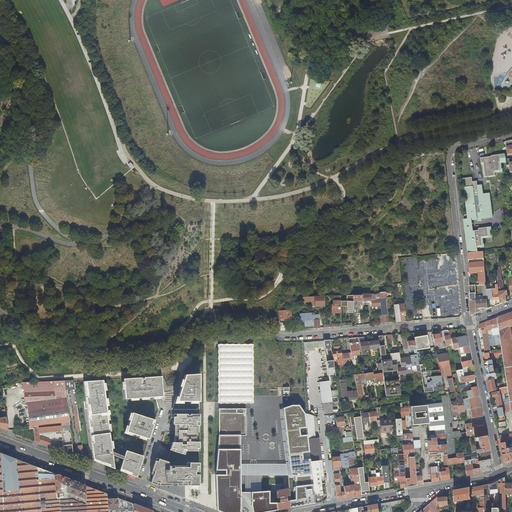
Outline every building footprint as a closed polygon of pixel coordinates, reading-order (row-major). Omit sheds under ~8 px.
[(506,160),(505,155),(491,157),(491,158),(481,159),(481,164),(483,164),(485,178),(495,177),(495,174),(499,173),(499,174),(503,173),(502,170),(501,164),(506,164),(506,161),(506,160)] [(472,178),(463,179),(468,215),(466,215),(464,218),(464,221),(465,228),(467,239),(468,254),(478,253),(478,249),(481,248),(481,249),(485,249),(484,245),(483,239),(493,238),(491,228),(479,229),(479,231),(475,231),(475,233),(470,233),(470,227),(469,221),(491,217),(488,194),(484,195),(483,190),(479,191),(478,186),(477,182),(473,182),(472,178)] [(488,194),(491,217),(469,221),(470,227),(473,227),(473,222),(476,222),(476,223),(481,222),(481,221),(494,219),(490,194),(488,194)] [(476,264),(469,264),(470,270),(470,273),(477,272),(479,272),(485,272),(484,263),(480,263),(480,261),(476,262),(476,264)] [(500,302),(500,305),(505,303),(508,302),(507,296),(507,295),(507,291),(504,291),(502,279),(500,267),(497,268),(498,285),(500,302)] [(488,309),(487,308),(487,299),(486,291),(486,285),(482,286),(482,294),(483,294),(483,296),(476,296),(477,309),(484,309),(485,310),(488,309)] [(496,290),(486,291),(487,299),(493,298),(493,301),(498,301),(498,302),(500,302),(498,285),(496,285),(496,290)] [(371,308),(381,307),(380,300),(375,300),(375,297),(375,295),(371,295),(371,301),(371,308)] [(333,313),(341,313),(341,296),(334,297),(334,302),(333,302),(333,313)] [(315,297),(311,297),(311,304),(311,306),(315,306),(315,307),(324,307),(324,297),(315,297)] [(385,299),(380,299),(380,300),(381,307),(382,317),(383,324),(385,323),(388,323),(387,315),(386,315),(385,299)] [(362,311),(362,302),(353,302),(353,311),(362,311)] [(285,311),(279,312),(280,320),(289,319),(289,321),(291,321),(290,319),(292,319),(292,311),(285,311)] [(511,326),(511,312),(497,318),(502,350),(508,387),(510,398),(510,404),(511,412),(511,413),(511,336),(511,327),(511,326)] [(312,314),(300,314),(301,322),(304,321),(305,327),(314,326),(314,329),(315,329),(317,329),(320,329),(319,316),(318,316),(318,315),(316,316),(312,316),(312,314)] [(491,336),(489,336),(491,351),(502,350),(497,318),(493,320),(487,322),(488,331),(491,330),(491,336)] [(279,321),(277,321),(276,331),(283,331),(286,331),(286,328),(287,323),(279,323),(279,321)] [(486,329),(483,330),(482,330),(485,352),(491,351),(489,336),(488,331),(487,322),(480,325),(478,329),(482,329),(486,328),(486,329)] [(452,335),(451,330),(448,330),(443,331),(446,345),(446,346),(446,347),(449,347),(449,346),(451,345),(451,344),(449,336),(452,335)] [(441,332),(432,334),(433,340),(435,347),(443,345),(441,332)] [(378,336),(380,346),(382,363),(383,370),(383,373),(384,381),(386,396),(400,394),(397,364),(396,365),(392,365),(391,359),(386,360),(386,358),(385,355),(386,355),(386,354),(384,345),(383,335),(378,336)] [(427,335),(414,337),(415,340),(417,350),(429,347),(428,343),(428,341),(427,335)] [(466,335),(456,337),(456,338),(457,342),(458,347),(461,346),(463,346),(468,345),(466,339),(466,335)] [(315,347),(325,346),(324,340),(312,341),(304,342),(305,351),(316,350),(315,347)] [(365,350),(370,349),(369,341),(363,342),(363,340),(360,341),(360,343),(361,350),(362,354),(366,354),(365,350)] [(378,340),(369,341),(370,349),(371,356),(376,356),(375,348),(379,348),(378,340)] [(415,353),(417,352),(417,350),(415,340),(407,341),(409,350),(414,350),(415,353)] [(353,346),(352,343),(350,343),(351,351),(360,350),(359,342),(356,342),(357,345),(353,346)] [(252,389),(252,346),(219,346),(219,403),(252,402),(252,389)] [(342,364),(341,355),(342,355),(342,353),(341,346),(334,346),(335,356),(337,356),(338,365),(339,365),(342,364)] [(360,355),(360,350),(351,351),(351,353),(353,363),(353,365),(355,364),(355,359),(356,359),(356,355),(360,355)] [(390,352),(390,354),(391,358),(391,359),(392,365),(396,365),(396,360),(400,360),(400,358),(399,353),(399,351),(390,352)] [(486,361),(484,362),(485,367),(486,367),(494,366),(493,358),(491,351),(485,352),(482,353),(482,355),(485,354),(486,361)] [(342,355),(343,364),(353,363),(351,353),(342,353),(342,355)] [(447,353),(436,355),(437,358),(438,362),(449,360),(447,353)] [(411,366),(416,365),(417,372),(418,379),(421,379),(419,365),(418,358),(417,354),(415,355),(410,355),(410,357),(411,363),(411,366)] [(408,364),(411,363),(410,357),(403,358),(403,356),(401,357),(401,358),(400,358),(400,360),(401,367),(398,367),(399,375),(412,372),(411,366),(409,366),(408,364)] [(334,360),(327,361),(328,377),(335,376),(334,360)] [(439,370),(440,376),(443,376),(442,368),(446,367),(445,365),(450,364),(449,360),(438,362),(438,364),(439,370)] [(440,376),(439,370),(434,370),(426,372),(424,364),(419,365),(421,379),(424,392),(443,390),(440,376)] [(450,392),(455,391),(455,390),(452,378),(452,374),(450,367),(450,365),(450,364),(445,365),(446,367),(448,379),(449,385),(448,385),(448,386),(449,386),(450,392)] [(473,380),(475,379),(474,374),(464,377),(463,373),(463,369),(456,370),(457,373),(458,372),(460,383),(468,381),(473,380)] [(365,381),(375,380),(374,374),(373,372),(364,373),(365,379),(365,381)] [(362,379),(365,379),(364,373),(363,374),(355,375),(357,390),(359,398),(360,398),(361,397),(362,397),(362,396),(363,395),(363,394),(362,384),(361,379),(362,379)] [(383,373),(374,374),(375,380),(375,382),(384,381),(383,373)] [(200,410),(200,374),(185,375),(179,394),(177,394),(173,409),(200,410)] [(142,377),(123,379),(125,399),(163,397),(161,376),(144,377),(144,379),(142,379),(142,377)] [(103,380),(85,381),(87,397),(85,397),(86,402),(84,402),(84,408),(87,408),(93,460),(114,468),(112,454),(112,451),(103,380)] [(497,391),(496,386),(495,380),(488,381),(489,387),(490,392),(497,391)] [(66,390),(64,381),(35,382),(23,382),(26,398),(24,399),(30,428),(34,428),(39,427),(61,425),(70,424),(66,390)] [(64,381),(66,390),(70,390),(75,389),(74,381),(64,381)] [(320,382),(324,414),(327,414),(334,413),(331,394),(331,391),(330,384),(329,381),(320,382)] [(359,398),(357,390),(355,390),(355,394),(353,394),(352,391),(347,391),(346,382),(341,383),(343,392),(342,392),(343,397),(349,396),(350,400),(359,398)] [(465,384),(459,385),(461,392),(464,392),(465,398),(478,396),(476,386),(471,388),(471,390),(464,392),(463,388),(466,387),(465,384)] [(75,389),(70,390),(72,405),(73,405),(76,430),(80,430),(78,414),(78,412),(75,389)] [(496,397),(498,408),(503,408),(503,405),(502,400),(502,398),(501,391),(492,393),(493,397),(496,397)] [(444,395),(441,396),(442,400),(442,403),(448,458),(456,457),(456,454),(455,454),(453,439),(451,427),(450,427),(447,398),(446,398),(446,395),(445,395),(444,395)] [(464,410),(470,408),(473,420),(482,418),(480,408),(478,396),(465,398),(462,399),(464,410)] [(462,399),(462,398),(456,399),(456,401),(458,412),(465,412),(464,410),(462,399)] [(430,440),(427,440),(429,455),(443,453),(445,467),(442,468),(442,471),(440,471),(441,480),(450,479),(448,464),(448,458),(442,403),(410,406),(412,425),(418,424),(428,423),(429,430),(429,432),(435,431),(435,434),(430,435),(430,437),(428,437),(429,438),(430,438),(430,440)] [(305,417),(305,413),(299,404),(292,405),(284,408),(290,464),(291,476),(288,476),(289,486),(313,483),(310,461),(308,440),(305,417)] [(504,413),(511,412),(510,404),(503,405),(503,408),(504,413)] [(409,407),(403,408),(401,408),(401,416),(410,415),(409,407)] [(219,435),(216,483),(217,510),(220,511),(263,511),(277,510),(277,502),(270,502),(269,491),(262,491),(254,491),(241,492),(241,475),(241,464),(241,435),(247,435),(246,408),(219,408),(219,435)] [(200,410),(173,409),(173,424),(175,424),(177,424),(176,432),(176,442),(175,442),(173,442),(168,457),(158,453),(153,469),(155,471),(151,482),(157,485),(199,485),(200,410)] [(148,438),(153,419),(131,411),(125,431),(148,438)] [(373,412),(369,412),(370,421),(377,421),(376,411),(373,412)] [(361,417),(362,426),(363,431),(364,431),(364,430),(365,430),(364,424),(366,424),(366,423),(364,423),(364,422),(370,421),(369,412),(361,413),(361,417)] [(3,417),(0,417),(0,427),(5,429),(9,430),(6,413),(3,413),(3,417)] [(305,417),(308,440),(315,439),(313,415),(306,413),(305,413),(305,417)] [(329,431),(336,430),(334,414),(327,415),(329,431)] [(354,415),(350,415),(351,425),(355,425),(357,439),(364,438),(363,434),(363,432),(363,431),(362,426),(361,417),(354,418),(354,415)] [(344,417),(336,418),(337,427),(345,426),(344,417)] [(381,420),(381,426),(381,432),(393,431),(392,419),(381,420)] [(468,423),(465,423),(466,432),(467,436),(469,435),(470,439),(474,438),(472,427),(471,423),(468,423)] [(70,424),(61,425),(64,452),(69,454),(74,455),(70,424)] [(64,452),(61,425),(39,427),(39,432),(59,431),(61,451),(64,452)] [(484,425),(472,427),(474,438),(486,435),(485,429),(484,427),(484,425)] [(511,433),(499,436),(500,442),(511,439),(511,433)] [(39,435),(39,442),(48,446),(58,449),(57,441),(49,440),(51,435),(39,435)] [(479,452),(489,450),(487,441),(486,435),(474,438),(477,452),(479,452)] [(315,439),(308,440),(310,461),(319,460),(320,476),(324,475),(322,460),(319,438),(315,439)] [(372,444),(364,444),(365,452),(365,454),(374,453),(373,443),(372,444)] [(506,443),(500,444),(504,461),(507,463),(511,461),(511,460),(511,447),(510,448),(510,447),(507,447),(506,443)] [(413,444),(403,445),(404,454),(404,455),(414,454),(413,444)] [(394,482),(400,482),(398,454),(397,448),(391,449),(392,459),(393,459),(394,469),(393,469),(393,471),(394,482)] [(123,458),(119,470),(136,477),(143,455),(125,450),(123,456),(123,458)] [(479,452),(481,460),(489,458),(491,458),(490,455),(489,450),(479,452)] [(0,511),(41,511),(40,499),(67,497),(66,478),(61,476),(40,468),(0,452),(0,511)] [(346,458),(352,457),(355,457),(356,457),(355,453),(341,455),(343,468),(349,467),(347,459),(346,459),(346,458)] [(448,464),(465,462),(464,461),(463,453),(456,454),(456,457),(448,458),(448,464)] [(340,456),(332,457),(333,467),(341,466),(340,456)] [(410,478),(405,478),(406,487),(411,486),(416,485),(415,467),(415,464),(414,457),(409,457),(410,478)] [(491,467),(489,458),(481,460),(478,461),(481,473),(489,472),(491,467)] [(471,459),(464,461),(465,462),(466,476),(471,475),(474,475),(473,469),(471,459)] [(313,483),(315,503),(319,502),(323,501),(320,476),(319,460),(310,461),(313,483)] [(241,475),(254,475),(254,491),(262,491),(263,475),(288,476),(291,476),(290,464),(241,464),(241,475)] [(430,467),(431,482),(438,481),(439,481),(438,471),(440,470),(440,468),(438,469),(438,466),(430,467)] [(355,482),(359,481),(358,472),(357,468),(350,468),(351,482),(355,482)] [(335,484),(340,484),(342,484),(341,473),(334,474),(335,484)] [(376,476),(371,476),(369,476),(370,486),(377,485),(376,476)] [(71,480),(66,478),(67,497),(68,511),(77,511),(76,511),(86,511),(85,485),(83,484),(77,482),(71,480)] [(494,501),(499,500),(499,489),(498,489),(498,487),(499,487),(499,481),(493,484),(491,484),(484,485),(485,508),(485,511),(488,511),(488,509),(498,508),(498,504),(490,504),(489,490),(494,489),(494,501)] [(368,482),(360,483),(360,485),(361,495),(366,494),(369,493),(368,482)] [(289,500),(290,507),(293,507),(312,503),(315,503),(313,483),(289,486),(289,488),(289,495),(289,500)] [(356,484),(355,484),(344,486),(344,491),(345,491),(346,497),(350,497),(357,495),(361,495),(360,485),(356,486),(356,484)] [(91,487),(85,485),(86,511),(96,511),(96,489),(91,487)] [(340,485),(335,486),(337,499),(341,498),(346,497),(345,491),(344,491),(341,492),(340,485)] [(480,497),(480,508),(485,508),(484,485),(478,486),(472,487),(473,502),(474,502),(474,496),(482,495),(482,497),(480,497)] [(286,495),(289,495),(289,488),(285,489),(281,489),(276,490),(277,497),(279,497),(279,502),(277,502),(277,510),(285,508),(290,507),(289,500),(287,500),(286,495)] [(471,499),(471,488),(467,488),(463,489),(454,491),(455,504),(459,503),(460,503),(460,501),(471,499)] [(101,491),(96,489),(96,511),(108,511),(108,509),(107,498),(107,494),(101,491)] [(40,499),(41,511),(68,511),(67,497),(40,499)] [(423,510),(422,511),(438,511),(438,509),(438,507),(438,498),(438,497),(423,510)] [(445,508),(449,508),(448,497),(445,497),(438,498),(438,507),(439,507),(439,506),(444,505),(444,506),(445,506),(445,508)] [(117,511),(133,511),(133,504),(118,498),(111,499),(111,498),(107,498),(108,509),(118,509),(117,511)]
